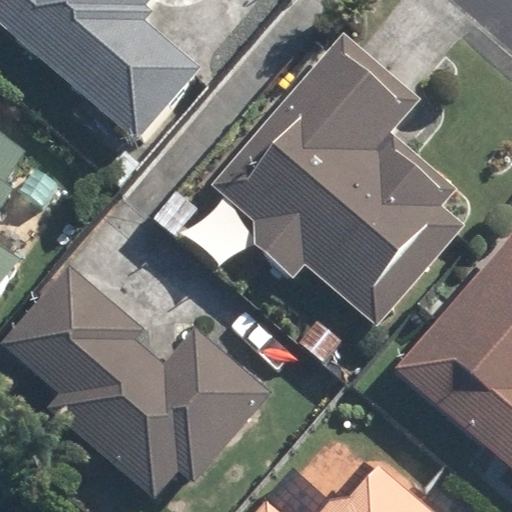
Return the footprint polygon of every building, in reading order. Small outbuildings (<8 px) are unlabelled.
[(0,0),(0,42),(136,161),(202,86),(147,38),(156,27),(147,20),(164,0),(0,0)] [(304,281),(376,343),(464,239),(442,221),(457,204),(391,147),(419,113),(343,48),(213,200),(252,237),(253,266),(293,295),(304,281)] [(0,305),(19,276),(0,263),(0,224),(13,205),(5,199),(25,165),(0,148),(0,305)] [(511,247),(511,248),(393,386),(511,486),(511,247)] [(47,423),(148,511),(156,511),(178,488),(191,500),(274,407),(198,341),(164,379),(134,353),(142,344),(69,279),(3,358),(58,409),(47,423)] [(415,511),(377,479),(347,511),(332,511),(331,511),(415,511)]
